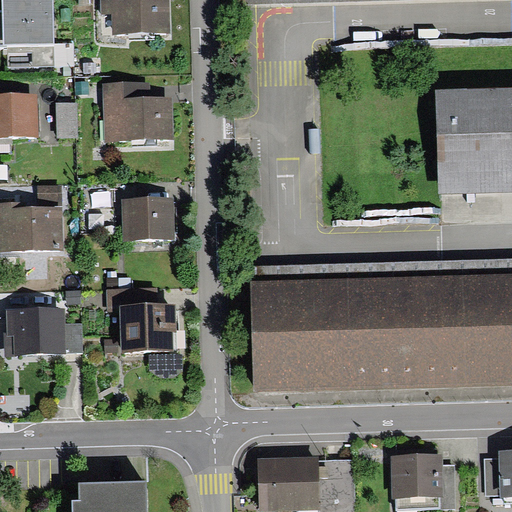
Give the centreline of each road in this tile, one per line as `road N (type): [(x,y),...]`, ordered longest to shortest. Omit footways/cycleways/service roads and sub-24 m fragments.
road 1 (residential): [(215,428),(203,0)]
road 2 (residential): [(511,414),(215,428)]
road 3 (residential): [(215,428),(0,436)]
